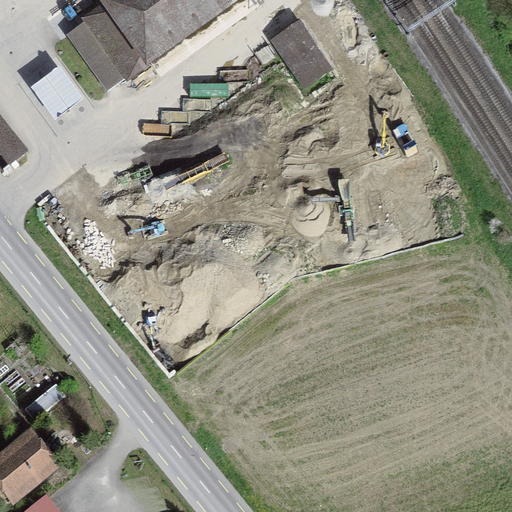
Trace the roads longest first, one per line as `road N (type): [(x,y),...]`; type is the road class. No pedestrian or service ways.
road 1 (primary): [(0,234),(225,511)]
road 2 (track): [(0,205),(289,0)]
